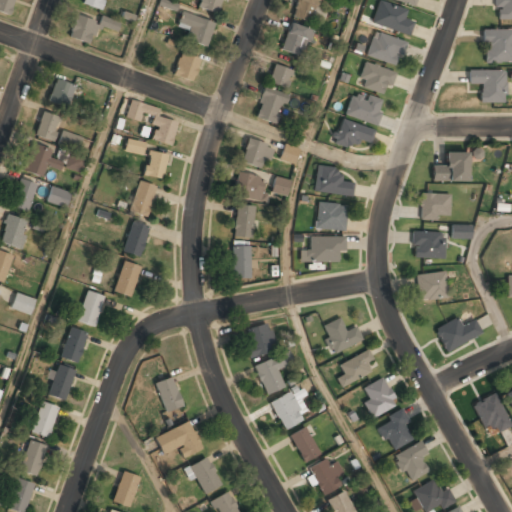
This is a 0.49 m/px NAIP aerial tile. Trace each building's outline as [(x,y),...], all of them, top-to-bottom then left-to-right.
[(0,0),(0,12),(9,15),(13,0),(0,0)] [(81,0),(80,3),(98,9),(101,0),(81,0)] [(159,0),(158,5),(175,12),(178,5),(164,0),(159,0)] [(221,0),(199,0),(197,7),(216,14),(221,0)] [(318,0),(296,0),(292,13),(318,24),(324,11),(316,8),(318,0)] [(511,0),(493,0),(493,19),(511,19),(511,0)] [(404,19),(407,10),(377,1),(371,25),(410,36),(413,22),(404,19)] [(213,23),(180,13),(176,27),(188,31),(184,41),(205,48),(213,23)] [(98,22),(75,14),(67,37),(89,45),(96,25),(115,31),(118,23),(100,17),(98,22)] [(302,57),(310,30),(288,24),(280,50),(302,57)] [(511,63),(511,30),(482,30),(482,63),(511,63)] [(405,43),(374,31),(364,55),(396,67),(405,43)] [(199,60),(180,52),(171,74),(190,82),(199,60)] [(365,59),(358,78),(368,81),(365,92),(374,95),(376,89),(384,91),(392,68),(365,59)] [(292,70),(273,64),(267,82),(285,89),(292,70)] [(479,103),(504,103),(504,71),(467,71),(467,84),(479,84),(479,103)] [(72,84),(53,80),(47,103),(67,108),(72,84)] [(253,118),(275,124),(284,94),(262,88),(253,118)] [(384,102),(353,90),(344,114),(374,126),(384,102)] [(59,118),(42,112),(34,136),(51,142),(59,118)] [(150,139),(168,146),(177,124),(153,114),(149,125),(155,127),(150,139)] [(373,133),(341,118),(330,141),(354,152),(359,140),(368,144),(373,133)] [(77,151),(81,138),(61,132),(57,145),(77,151)] [(123,151),(142,155),(145,143),(126,139),(123,151)] [(269,162),(273,147),(246,139),(239,163),(259,169),(262,160),(269,162)] [(31,143),(22,172),(41,178),(45,165),(79,175),(84,159),(31,143)] [(292,164),(296,150),(283,146),(279,160),(292,164)] [(167,156),(149,151),(142,176),(160,181),(167,156)] [(465,153),(443,153),(443,166),(430,166),(430,181),(465,181),(465,153)] [(350,198),(352,183),(339,181),(341,170),(317,166),(312,190),(350,198)] [(234,199),(261,200),(262,176),(235,175),(234,199)] [(289,179),(273,177),(271,193),(287,195),(289,179)] [(8,207),(25,213),(36,185),(19,179),(8,207)] [(155,188),(139,181),(127,210),(144,217),(155,188)] [(69,192),(50,186),(45,202),(65,208),(69,192)] [(436,221),(436,215),(448,215),(448,194),(419,194),(419,221),(436,221)] [(344,229),(344,203),(315,203),(315,229),(344,229)] [(234,238),(251,238),(251,206),(234,206),(234,238)] [(0,236),(0,244),(19,249),(27,221),(6,215),(0,236)] [(147,228),(130,223),(121,252),(138,258),(147,228)] [(451,238),(468,238),(468,226),(451,226),(451,238)] [(443,259),(443,233),(411,232),(411,258),(443,259)] [(344,252),(344,237),(309,237),(309,250),(300,250),(300,262),(337,262),(337,252),(344,252)] [(231,246),(231,278),(248,278),(248,246),(231,246)] [(11,255),(0,251),(0,282),(2,283),(11,255)] [(129,297),(139,267),(122,261),(112,292),(129,297)] [(413,276),(418,302),(448,297),(443,271),(413,276)] [(75,320),(92,327),(103,297),(86,291),(75,320)] [(9,309),(28,315),(33,299),(15,293),(9,309)] [(331,354),(361,341),(355,327),(344,332),(338,318),(319,326),(331,354)] [(480,333),(473,320),(460,328),(455,318),(433,331),(445,353),(480,333)] [(250,358),(273,352),(266,324),(243,330),(250,358)] [(74,363),(86,334),(70,327),(58,356),(74,363)] [(335,377),(340,387),(373,369),(363,351),(337,365),(341,374),(335,377)] [(264,395),(282,387),(275,369),(292,363),(288,352),(252,366),(264,395)] [(52,371),(45,394),(63,400),(73,368),(56,363),(53,372),(52,371)] [(153,383),(165,412),(182,406),(170,376),(153,383)] [(368,399),(362,403),(371,418),(396,403),(381,377),(362,388),(368,399)] [(280,429),(301,421),(291,393),(270,401),(280,429)] [(484,431),(492,426),(495,434),(510,426),(494,394),(471,405),(484,431)] [(46,438),(57,408),(40,402),(29,432),(46,438)] [(413,437),(398,411),(374,425),(390,451),(413,437)] [(153,437),(161,455),(177,449),(181,458),(201,450),(190,422),(153,437)] [(301,463),(317,455),(304,428),(288,435),(301,463)] [(18,470),(34,476),(45,446),(29,441),(18,470)] [(425,471),(420,460),(427,457),(419,441),(392,455),(405,481),(425,471)] [(220,486),(205,457),(186,467),(200,495),(220,486)] [(335,464),(329,467),(324,459),(305,470),(320,496),(337,486),(333,478),(341,473),(335,464)] [(127,508),(138,477),(121,472),(111,502),(127,508)] [(6,508),(16,511),(21,511),(32,484),(17,478),(6,508)] [(436,488),(430,479),(411,491),(415,498),(408,502),(413,510),(420,506),(424,511),(433,511),(453,500),(443,484),(436,488)] [(324,501),(329,511),(353,511),(342,491),(324,501)] [(209,502),(214,511),(237,511),(226,492),(209,502)]
